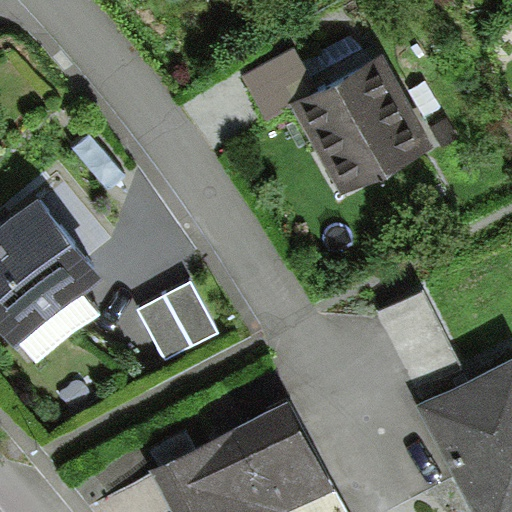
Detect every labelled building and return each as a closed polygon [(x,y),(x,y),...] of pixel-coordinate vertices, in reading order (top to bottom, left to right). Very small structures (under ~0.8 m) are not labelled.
[(335,183),(433,129),(384,42),(317,79),(296,42),(239,74),(260,113),(287,97),(313,144),(335,183)] [(6,215),(0,219),(0,316),(32,354),(97,299),(78,276),(99,259),(38,187),(6,215)] [(192,278),(138,305),(166,360),(220,333),(192,278)] [(442,290),(391,304),(412,379),(462,365),(442,290)] [(511,511),(511,352),(462,379),(417,402),(475,511),(511,511)] [(288,392),(153,463),(178,511),(286,511),(280,501),(331,474),(288,392)]
